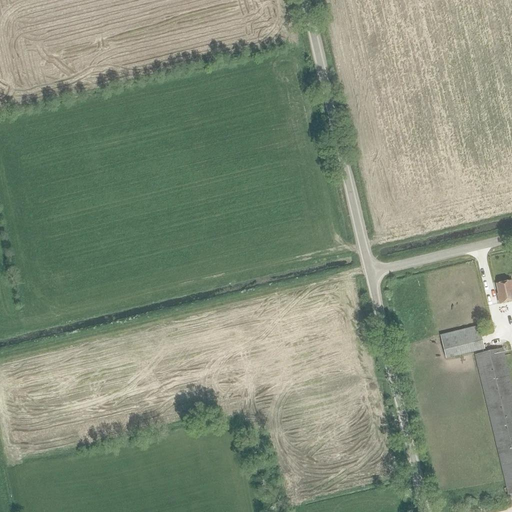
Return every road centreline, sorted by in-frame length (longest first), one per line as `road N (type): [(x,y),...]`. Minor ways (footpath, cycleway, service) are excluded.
road 1 (unclassified): [(369,273),(305,0)]
road 2 (unclassified): [(425,511),(369,273)]
road 3 (unclassified): [(369,273),(511,238)]
